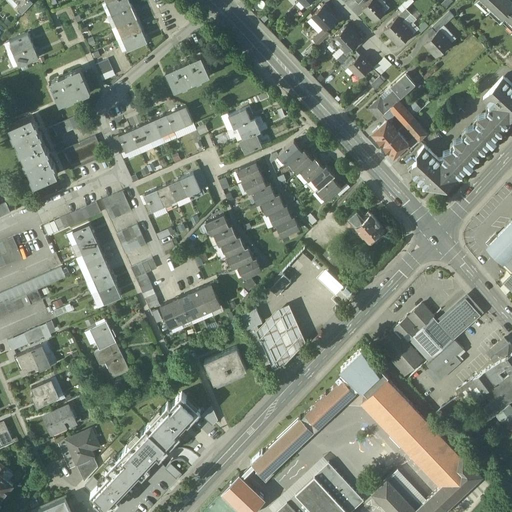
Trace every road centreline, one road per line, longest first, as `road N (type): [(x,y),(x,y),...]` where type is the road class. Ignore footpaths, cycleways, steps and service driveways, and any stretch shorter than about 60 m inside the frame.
road 1 (secondary): [(174,511),(436,233)]
road 2 (secondary): [(436,233),(221,0)]
road 3 (residential): [(123,176),(101,121),(107,100),(219,0)]
road 4 (residential): [(123,176),(0,229)]
